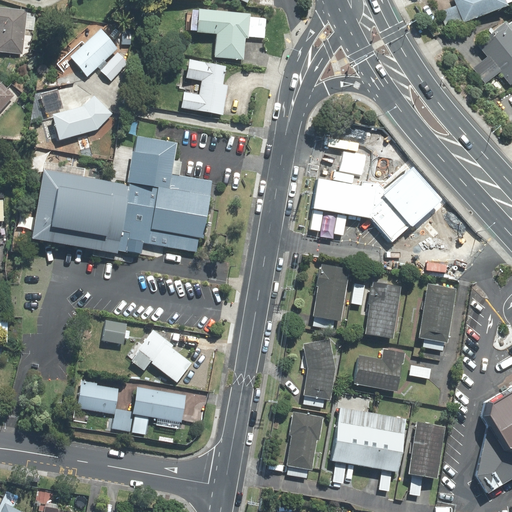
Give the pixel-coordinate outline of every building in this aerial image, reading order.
[(439,12),(445,29),(511,4),(511,3),(510,0),(453,0),(456,6),(439,12)] [(35,13),(0,9),(0,54),(28,57),(31,32),(33,32),(35,13)] [(266,17),(197,13),(195,36),(215,37),(213,60),(244,62),(245,39),(264,40),(266,17)] [(511,15),(475,45),(485,57),(471,68),(484,84),(498,74),(508,87),(511,84),(511,15)] [(98,31),(68,60),(86,79),(96,69),(110,84),(128,66),(115,52),(117,51),(98,31)] [(179,111),(223,117),(227,86),(223,85),(225,68),(187,62),(184,81),(200,83),(198,97),(182,94),(179,111)] [(0,112),(14,97),(0,84),(0,112)] [(58,143),(98,132),(112,115),(93,98),(83,108),(51,117),(58,143)] [(49,180),(38,245),(137,263),(140,246),(196,256),(209,188),(177,182),(182,149),(134,140),(125,193),(49,180)] [(369,217),(367,220),(394,251),(443,209),(417,178),(369,217)] [(369,217),(374,190),(316,180),(311,207),(369,217)] [(316,287),(311,317),(313,318),(312,326),(331,330),(333,321),(339,322),(348,271),(320,266),(319,270),(318,269),(314,287),(316,287)] [(369,281),(361,336),(391,340),(399,286),(369,281)] [(421,349),(443,353),(455,289),(426,283),(416,339),(423,340),(421,349)] [(360,306),(362,286),(352,284),(349,305),(360,306)] [(126,325),(104,321),(101,342),(122,345),(123,339),(127,339),(129,332),(124,331),(126,325)] [(179,334),(172,333),(170,345),(209,351),(211,340),(193,337),(194,332),(180,330),(179,334)] [(138,352),(130,362),(142,371),(148,363),(174,384),(190,364),(170,349),(172,347),(152,331),(136,350),(138,352)] [(306,370),(301,396),(328,401),(334,370),(328,340),(301,345),(306,370)] [(357,356),(351,385),(396,393),(403,353),(382,349),(380,360),(357,356)] [(409,367),(407,378),(428,381),(430,370),(409,367)] [(80,380),(75,409),(113,415),(118,387),(80,380)] [(129,433),(132,415),(179,423),(184,396),(135,388),(131,413),(115,410),(111,430),(129,433)] [(483,417),(502,450),(511,452),(511,388),(486,405),(483,417)] [(337,408),(328,462),(335,463),(331,483),(342,485),(346,465),(380,471),(377,490),(388,492),(392,472),(396,473),(406,420),(337,408)] [(289,437),(283,476),(308,480),(315,441),(318,442),(322,418),(291,412),(287,437),(289,437)] [(415,422),(405,476),(410,477),(407,495),(418,497),(421,478),(436,481),(445,427),(415,422)]
